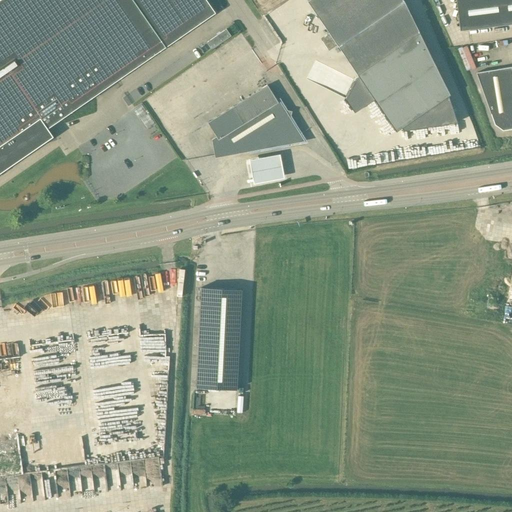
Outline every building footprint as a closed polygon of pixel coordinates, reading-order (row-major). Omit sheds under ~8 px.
[(0,0),(0,172),(52,137),(46,129),(215,13),(205,0),(0,0)] [(308,0),(307,1),(329,34),(321,39),(328,50),(336,45),(358,77),(354,79),(345,98),(354,111),(373,98),(395,131),(401,128),(403,131),(457,122),(447,95),(449,94),(404,1),(402,0),(308,0)] [(511,0),(456,0),(461,32),(511,25),(511,0)] [(207,43),(211,49),(231,36),(226,29),(207,43)] [(466,45),(458,48),(466,70),(474,67),(466,45)] [(209,54),(196,63),(203,72),(216,63),(209,54)] [(495,126),(504,132),(511,130),(511,68),(478,74),(495,126)] [(213,141),(216,156),(219,155),(294,136),(294,131),(267,86),(207,123),(217,139),(213,141)] [(338,95),(309,108),(314,119),(343,106),(338,95)] [(133,111),(146,129),(154,123),(141,105),(133,111)] [(280,157),(249,163),(253,186),(285,181),(280,157)] [(200,289),(196,389),(235,391),(240,291),(200,289)] [(136,363),(127,362),(126,375),(136,375),(136,363)]
